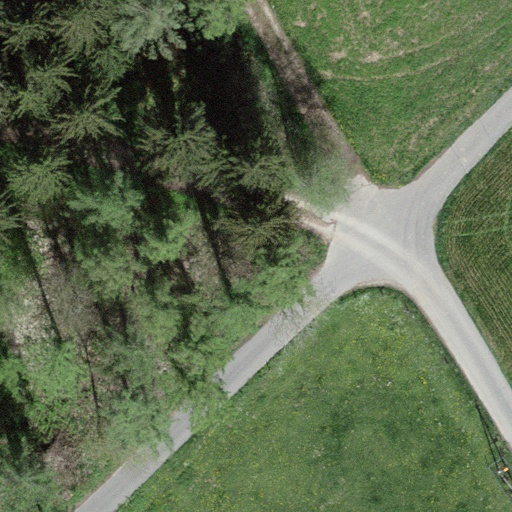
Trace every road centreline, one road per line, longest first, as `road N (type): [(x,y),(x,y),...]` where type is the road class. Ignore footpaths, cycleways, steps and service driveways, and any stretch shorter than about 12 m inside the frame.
road 1 (unclassified): [(96,511),(381,225)]
road 2 (track): [(250,0),(381,225)]
road 3 (unclassified): [(381,225),(511,425)]
road 4 (residential): [(381,225),(511,103)]
